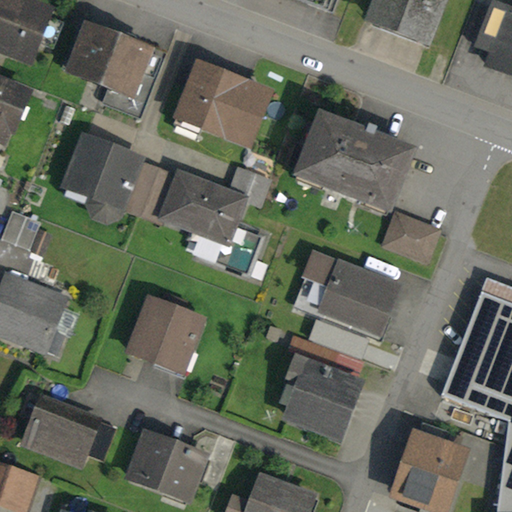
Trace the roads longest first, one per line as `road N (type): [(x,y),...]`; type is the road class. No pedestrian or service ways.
road 1 (residential): [(498,128),(357,511)]
road 2 (residential): [(498,128),(158,0)]
